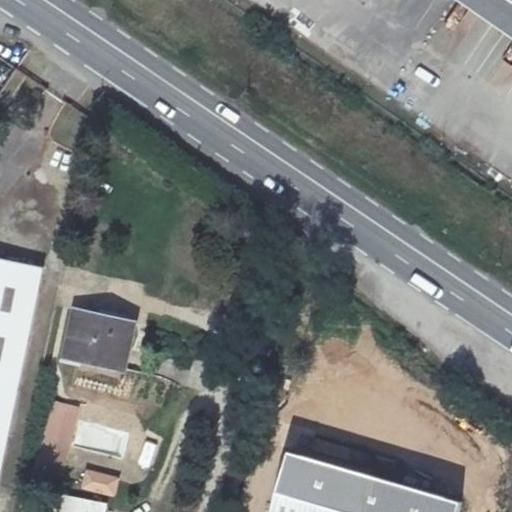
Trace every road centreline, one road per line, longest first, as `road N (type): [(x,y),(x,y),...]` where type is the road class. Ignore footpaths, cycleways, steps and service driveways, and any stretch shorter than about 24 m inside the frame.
road 1 (primary): [(511,323),(28,0)]
road 2 (unknown): [(511,139),(300,0)]
